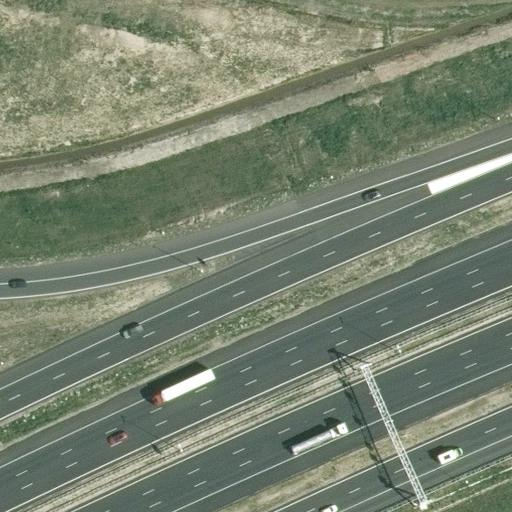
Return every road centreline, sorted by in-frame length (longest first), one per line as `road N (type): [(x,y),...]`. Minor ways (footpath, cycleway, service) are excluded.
road 1 (motorway): [(511,177),(0,405)]
road 2 (motorway): [(511,263),(0,491)]
road 3 (motorway): [(511,155),(140,271),(0,291)]
road 4 (motorway): [(120,511),(511,341)]
road 5 (motorway): [(309,511),(511,422)]
